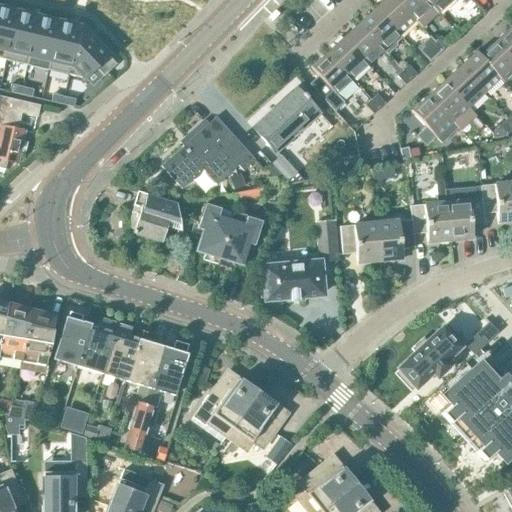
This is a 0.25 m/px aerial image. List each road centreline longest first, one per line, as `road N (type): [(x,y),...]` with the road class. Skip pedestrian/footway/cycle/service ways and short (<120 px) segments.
road 1 (secondary): [(318,380),(225,319),(81,278),(61,263),(48,237)]
road 2 (secondary): [(67,175),(245,0)]
road 3 (residential): [(318,380),(376,325),(453,278),(511,259)]
road 4 (residential): [(369,128),(506,0)]
road 5 (secondary): [(450,511),(419,471),(318,380)]
